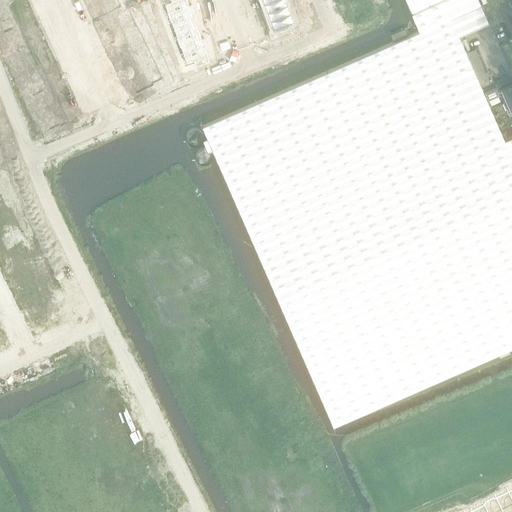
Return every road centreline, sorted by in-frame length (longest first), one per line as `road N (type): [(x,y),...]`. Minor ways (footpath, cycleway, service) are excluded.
road 1 (residential): [(302,0),(313,34),(307,41),(30,158)]
road 2 (residential): [(97,318),(198,511)]
road 3 (residential): [(30,158),(97,318)]
